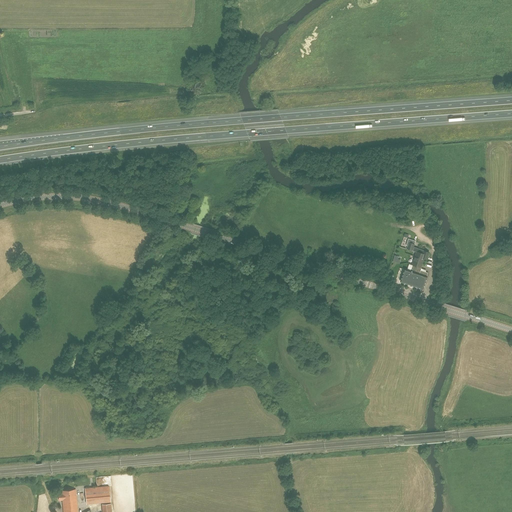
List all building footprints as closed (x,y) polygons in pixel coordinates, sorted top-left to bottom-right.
[(406,249),(412,251),(415,244),(409,242),(406,249)] [(429,252),(414,247),(413,251),(417,252),(412,265),(409,263),(407,270),(405,269),(401,281),(423,289),(427,277),(426,277),(428,273),(420,270),(425,256),(427,257),(429,252)] [(400,264),(402,257),(395,255),(393,262),(400,264)] [(110,502),(110,497),(109,486),(85,488),(86,504),(110,502)] [(77,511),(75,489),(61,491),(61,494),(59,494),(59,499),(62,498),(63,511),(77,511)]
